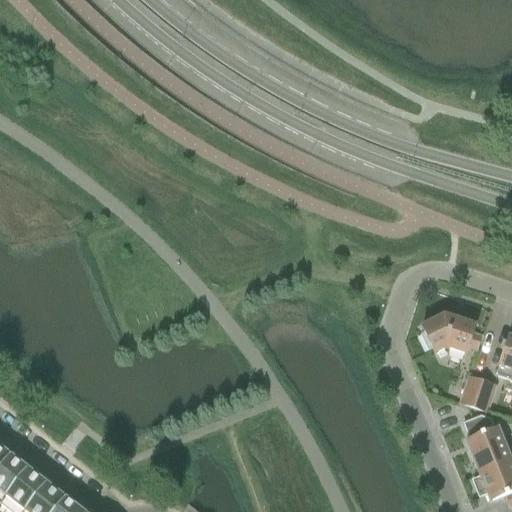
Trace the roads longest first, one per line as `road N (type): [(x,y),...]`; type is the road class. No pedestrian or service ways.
road 1 (secondary): [(114,0),(210,76),(286,121),(375,162),(511,208)]
road 2 (secondary): [(511,176),(328,116),(267,84),(149,0)]
road 3 (residential): [(451,511),(387,341),(404,289),(426,276),(450,278)]
road 4 (residential): [(105,511),(0,432)]
